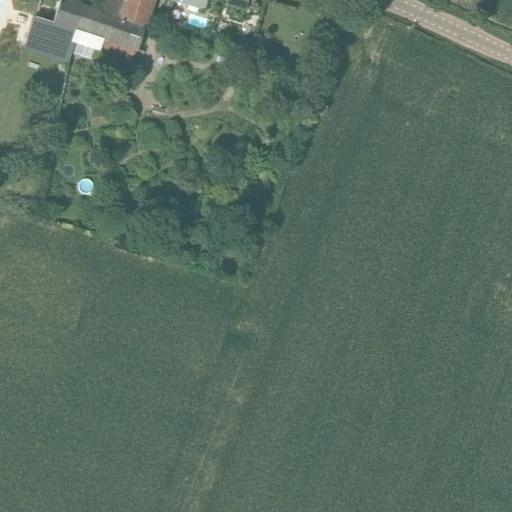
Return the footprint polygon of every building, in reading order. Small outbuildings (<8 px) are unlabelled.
[(96,62),(98,56),(130,67),(134,52),(137,53),(153,0),(100,0),(97,10),(83,5),(84,3),(76,0),(59,0),(52,25),(74,32),(70,54),(96,62)] [(169,0),(169,1),(203,11),(206,0),(241,0),(248,2),(248,0),(169,0)] [(335,32),(344,14),(334,9),(325,27),(335,32)] [(74,32),(52,25),(33,18),(22,51),(56,62),(67,66),(70,54),(74,32)] [(225,67),(232,51),(218,46),(212,62),(225,67)] [(250,78),(253,102),(293,96),(290,73),(250,78)] [(128,98),(88,104),(91,125),(132,118),(128,98)]
